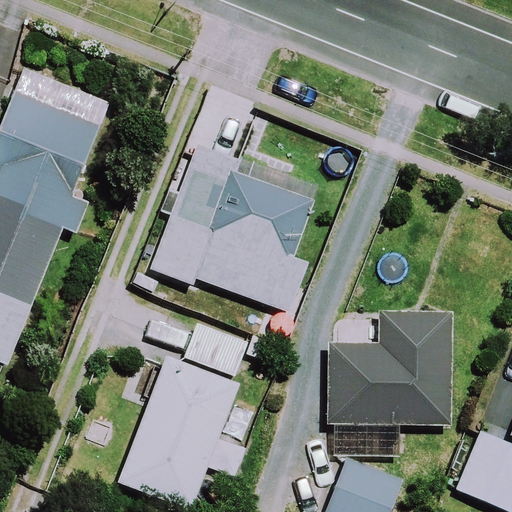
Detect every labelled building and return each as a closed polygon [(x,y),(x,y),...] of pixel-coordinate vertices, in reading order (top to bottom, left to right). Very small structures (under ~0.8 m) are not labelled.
[(104,108),(20,75),(0,123),(0,385),(65,223),(59,220),(104,108)] [(237,171),(193,154),(149,272),(189,287),(191,280),(287,316),(306,265),(294,261),(314,208),(234,178),(237,171)] [(450,323),(374,318),(372,353),(326,350),(322,424),(333,425),(331,457),(395,460),(397,427),(444,430),(450,323)] [(181,511),(189,511),(250,350),(194,329),(180,369),(164,363),(117,488),(181,511)] [(511,511),(511,428),(505,447),(477,436),(454,494),(501,511),(511,511)] [(385,511),(394,487),(340,469),(325,511),(385,511)]
